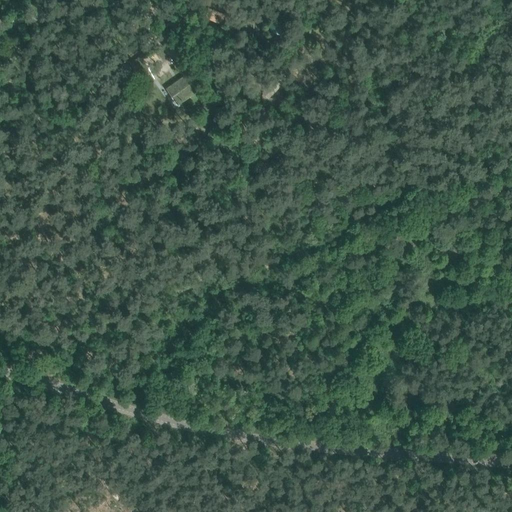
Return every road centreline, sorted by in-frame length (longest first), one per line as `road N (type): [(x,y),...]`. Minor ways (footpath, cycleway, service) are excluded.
road 1 (unclassified): [(511,454),(211,431),(0,368)]
road 2 (track): [(147,0),(1,37)]
